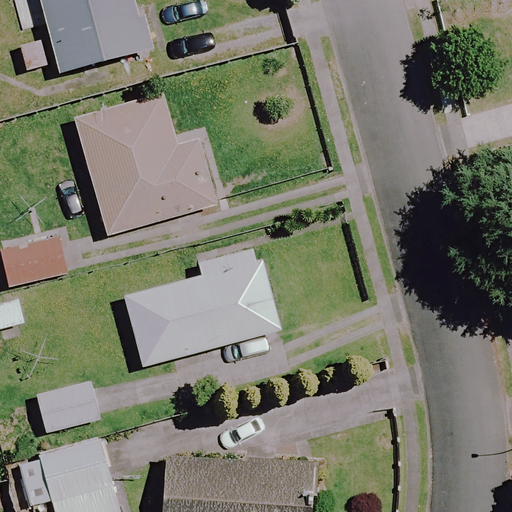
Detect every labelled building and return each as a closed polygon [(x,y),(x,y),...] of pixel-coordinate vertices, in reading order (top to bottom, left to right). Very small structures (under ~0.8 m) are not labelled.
[(144,55),(128,0),(32,0),(55,80),(144,55)] [(171,159),(157,107),(69,131),(100,241),(211,209),(195,153),(171,159)] [(76,275),(65,229),(0,244),(0,270),(5,292),(76,275)] [(274,335),(252,253),(191,269),(194,281),(119,301),(137,371),(274,335)] [(0,334),(21,329),(14,303),(0,306),(0,334)] [(94,425),(85,386),(30,400),(40,438),(94,425)] [(111,511),(95,443),(14,462),(26,510),(47,505),(48,511),(111,511)] [(272,450),(158,445),(154,511),(304,511),(307,451),(272,450)]
